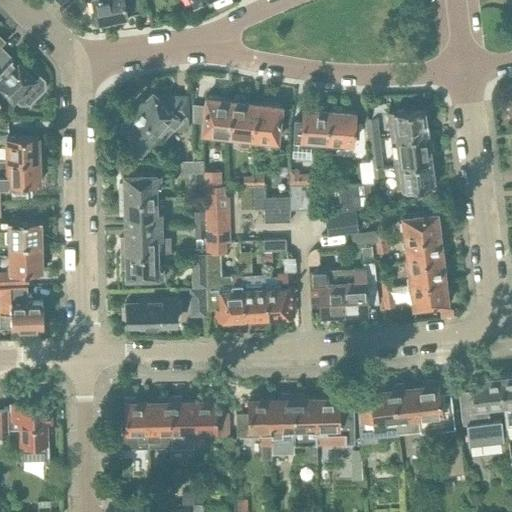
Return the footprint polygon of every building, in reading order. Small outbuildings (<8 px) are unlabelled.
[(91,0),(96,21),(138,13),(135,0),(91,0)] [(0,89),(1,88),(14,101),(16,97),(22,102),(29,102),(42,89),(43,80),(28,65),(26,67),(18,59),(15,63),(11,59),(12,57),(11,56),(6,62),(0,56),(0,89)] [(144,95),(133,107),(159,132),(165,137),(175,127),(178,129),(188,129),(187,94),(157,95),(152,89),(145,96),(144,95)] [(204,105),(192,103),(193,121),(202,122),(201,131),(226,134),(230,99),(205,96),(204,105)] [(230,99),(226,134),(240,136),(239,147),(250,149),(251,137),(255,101),(244,100),(244,97),(235,96),(235,99),(230,99)] [(277,140),(281,104),(255,101),(251,137),(277,140)] [(141,151),(159,132),(133,107),(121,119),(123,120),(116,127),(122,132),(122,157),(141,157),(141,151)] [(292,142),(292,156),(310,158),(311,144),(326,145),(328,108),(302,107),(301,119),(294,118),(292,142)] [(332,109),(328,108),(326,145),(352,146),(355,110),(340,109),(340,107),(332,107),(332,109)] [(387,112),(390,136),(427,132),(426,120),(428,120),(427,110),(424,110),(424,107),(392,111),(387,112)] [(376,117),(365,118),(367,140),(378,139),(376,117)] [(41,158),(41,142),(38,142),(38,134),(6,135),(6,120),(0,120),(0,144),(6,144),(7,159),(41,158)] [(427,132),(390,136),(394,164),(430,160),(429,150),(432,150),(431,140),(428,141),(427,132)] [(192,147),(192,159),(202,159),(202,147),(192,147)] [(369,158),(370,161),(370,167),(381,166),(380,157),(369,158)] [(0,159),(0,186),(8,186),(8,183),(39,183),(39,174),(42,174),(41,158),(7,159),(0,159)] [(192,159),(182,159),(183,171),(203,171),(203,168),(202,159),(192,159)] [(432,171),(430,160),(394,164),(397,189),(402,188),(402,189),(433,185),(433,181),(435,181),(434,171),(432,171)] [(372,182),(372,177),(370,167),(370,161),(359,162),(361,183),(368,183),(372,182)] [(382,176),(381,166),(370,167),(372,177),(382,176)] [(203,168),(203,171),(203,186),(219,186),(219,168),(203,168)] [(298,169),(289,169),(289,184),(291,184),(310,183),(310,173),(298,173),(298,169)] [(123,182),(118,182),(119,198),(156,197),(155,183),(170,183),(169,172),(155,173),(155,172),(122,173),(123,182)] [(263,175),(252,176),(253,185),(263,184),(263,175)] [(243,176),(243,185),(250,185),(253,185),(252,176),(243,176)] [(344,183),(337,184),(339,198),(370,194),(368,183),(361,183),(344,183)] [(251,208),(263,208),(263,197),(263,184),(253,185),(250,185),(251,208)] [(288,184),(289,196),(288,196),(289,209),(300,209),(299,184),(288,184)] [(310,201),(310,184),(299,184),(300,209),(311,208),(310,201)] [(203,197),(223,196),(223,185),(219,186),(203,186),(203,197)] [(250,185),(243,185),(238,185),(239,208),(251,208),(250,185)] [(370,194),(339,198),(340,210),(348,209),(371,206),(370,194)] [(227,196),(223,196),(203,197),(204,208),(227,208),(227,196)] [(264,222),(289,221),(289,209),(288,196),(263,197),(263,208),(264,222)] [(123,214),(124,225),(161,224),(161,211),(156,211),(156,197),(119,198),(119,214),(123,214)] [(204,208),(204,210),(204,220),(228,219),(227,208),(204,208)] [(327,236),(351,233),(348,209),(340,210),(324,212),(327,236)] [(193,211),(194,223),(204,223),(204,220),(204,210),(193,211)] [(401,215),(404,238),(440,234),(437,211),(424,212),(424,210),(408,212),(408,214),(401,215)] [(40,219),(0,219),(0,243),(40,243),(40,219)] [(204,220),(204,223),(204,231),(228,230),(228,219),(204,220)] [(204,235),(204,231),(204,223),(194,223),(194,235),(204,235)] [(124,236),(120,237),(120,252),(157,251),(170,251),(170,236),(161,236),(161,226),(161,224),(124,225),(124,227),(124,236)] [(204,231),(204,235),(205,242),(205,253),(219,252),(225,252),(225,242),(229,242),(228,230),(204,231)] [(352,245),(376,242),(375,232),(374,230),(351,233),(352,245)] [(375,232),(376,242),(386,240),(385,231),(375,232)] [(441,245),(440,234),(404,238),(407,261),(445,257),(444,244),(441,245)] [(262,239),(262,250),(285,250),(285,238),(262,239)] [(387,251),(386,240),(376,242),(377,252),(387,251)] [(9,256),(9,271),(0,270),(0,284),(26,284),(27,284),(27,271),(41,271),(40,243),(0,243),(0,244),(1,244),(2,256),(9,256)] [(157,265),(157,251),(120,252),(121,268),(125,268),(125,277),(158,276),(172,275),(172,264),(157,265)] [(206,286),(206,309),(215,308),(215,307),(219,307),(218,289),(220,289),(219,252),(205,253),(206,272),(206,275),(206,286)] [(445,257),(407,261),(409,284),(445,280),(444,269),(447,269),(445,257)] [(341,267),(341,268),(343,315),(355,314),(355,310),(367,310),(366,303),(378,302),(375,260),(365,261),(365,266),(341,267)] [(250,262),(239,262),(240,275),(241,275),(243,317),(266,316),(264,286),(264,276),(251,277),(250,262)] [(343,315),(341,268),(308,270),(309,293),(318,292),(320,313),(331,312),(332,316),(343,315)] [(206,272),(192,272),(193,287),(195,287),(206,286),(206,275),(206,272)] [(277,285),(264,286),(266,316),(294,314),(292,284),(288,285),(287,272),(276,272),(277,285)] [(219,307),(215,307),(215,308),(215,319),(243,317),(241,275),(240,275),(230,275),(220,275),(220,289),(218,289),(219,307)] [(390,276),(380,278),(382,287),(392,286),(390,276)] [(445,280),(409,284),(392,286),(382,287),(384,307),(394,306),(393,295),(411,293),(412,307),(419,306),(420,309),(435,307),(435,304),(448,303),(445,280)] [(27,293),(26,284),(0,284),(0,326),(43,326),(42,300),(31,300),(31,293),(27,293)] [(206,309),(206,286),(195,287),(193,287),(190,287),(190,310),(206,310),(206,309)] [(125,318),(126,318),(126,323),(141,323),(141,325),(160,324),(160,322),(175,322),(175,311),(181,310),(180,298),(139,299),(139,301),(126,301),(126,305),(125,305),(122,307),(122,317),(125,318)] [(511,373),(499,375),(502,403),(505,427),(511,425),(511,373)] [(487,405),(502,403),(499,375),(471,379),(472,389),(458,391),(462,424),(466,424),(469,445),(503,441),(500,419),(489,420),(487,405)] [(415,385),(420,430),(420,432),(454,428),(452,408),(441,409),(437,382),(436,383),(436,379),(426,381),(426,384),(415,385)] [(403,383),(392,384),(397,432),(420,430),(415,385),(404,386),(403,383)] [(370,390),(371,403),(357,404),(361,442),(377,440),(376,437),(398,435),(397,432),(392,384),(381,386),(381,389),(370,390)] [(304,393),(292,394),(293,444),(305,443),(306,462),(316,462),(315,396),(304,397),(304,393)] [(317,462),(316,444),(354,443),(353,406),(338,406),(338,396),(336,396),(336,393),(326,393),(326,396),(315,396),(316,462),(317,462)] [(247,411),(235,412),(236,435),(260,434),(261,444),(261,459),(271,459),(272,452),(271,444),(270,397),(259,398),(259,394),(249,395),(249,398),(247,398),(247,411)] [(281,397),(270,397),(271,444),(272,452),(293,451),(293,444),(292,394),(281,394),(281,397)] [(193,446),(192,399),(181,400),(181,396),(169,397),(170,445),(182,445),(183,446),(193,446)] [(203,399),(192,399),(193,446),(204,445),(203,429),(213,429),(213,435),(228,435),(227,411),(215,411),(215,399),(213,399),(213,396),(203,396),(203,399)] [(121,448),(148,447),(147,400),(136,401),(135,397),(126,398),(126,401),(124,401),(124,413),(115,414),(115,429),(120,429),(121,448)] [(170,447),(170,445),(169,397),(158,397),(158,400),(147,400),(148,447),(170,447)] [(49,470),(48,439),(45,439),(45,421),(48,421),(48,406),(24,407),(24,403),(12,403),(12,408),(8,408),(8,407),(0,406),(0,432),(8,432),(8,429),(20,429),(21,440),(22,440),(22,456),(44,456),(45,470),(49,470)] [(448,469),(463,467),(461,443),(445,445),(448,469)] [(193,488),(181,489),(181,502),(193,502),(193,488)] [(233,511),(246,511),(247,497),(234,498),(233,511)]
